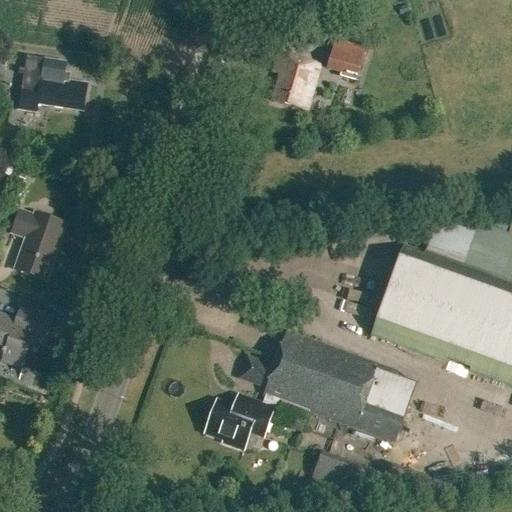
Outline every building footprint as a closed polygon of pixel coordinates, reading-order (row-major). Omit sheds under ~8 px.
[(344,9),(340,20),(369,29),(373,17),(344,9)] [(335,42),(327,71),(356,79),(364,51),(335,42)] [(281,73),(273,103),(306,112),(320,66),(278,54),(273,71),(281,73)] [(21,90),(18,110),(36,113),(37,106),(82,113),(87,86),(63,82),(65,65),(43,61),(26,58),(21,90)] [(3,153),(0,161),(0,173),(10,177),(17,159),(3,153)] [(18,164),(13,175),(24,180),(29,169),(18,164)] [(19,212),(11,235),(26,240),(14,271),(45,282),(65,226),(34,215),(33,217),(19,212)] [(511,239),(460,220),(437,222),(426,254),(424,258),(402,250),(371,335),(511,385),(511,239)] [(0,354),(2,355),(0,359),(0,360),(21,368),(32,340),(44,344),(52,320),(19,308),(14,322),(0,316),(0,354)] [(272,412),(270,411),(274,401),(282,405),(308,414),(393,445),(414,388),(374,373),(377,366),(286,334),(263,398),(265,398),(261,408),(242,401),(238,412),(215,403),(204,434),(222,440),(222,442),(244,450),(250,432),(263,437),(272,412)] [(250,378),(268,381),(270,370),(252,367),(250,378)] [(282,405),(276,421),(302,430),(308,414),(282,405)] [(425,482),(389,469),(384,481),(320,459),(312,482),(327,487),(324,498),(345,506),(349,495),(372,503),(375,495),(398,503),(400,500),(416,506),(425,482)] [(511,484),(511,474),(493,477),(495,487),(511,484)]
